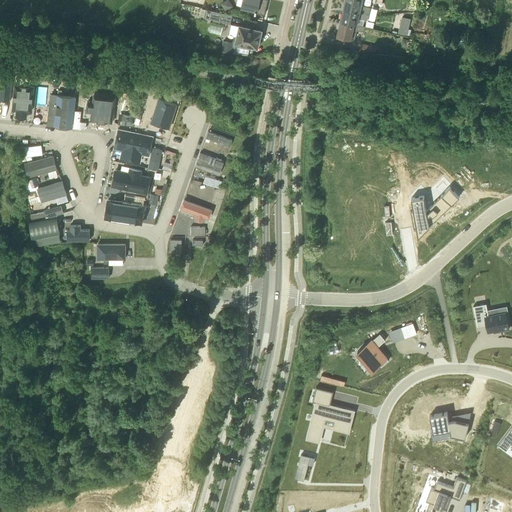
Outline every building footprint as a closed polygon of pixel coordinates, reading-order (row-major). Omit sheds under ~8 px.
[(243,0),(242,7),(254,10),(253,12),(255,13),(255,12),(265,14),(268,0),(243,0)] [(345,0),(344,7),(370,14),(371,6),(367,5),(363,4),(363,0),(345,0)] [(344,7),(341,21),(358,25),(359,18),(368,19),(372,21),(373,17),(375,17),(376,15),(370,14),(344,7)] [(230,23),(232,15),(207,8),(204,17),(230,23)] [(410,18),(402,16),(398,33),(407,34),(410,18)] [(366,27),(358,25),(341,21),(337,36),(357,41),(359,29),(365,31),(366,27)] [(235,36),(234,41),(257,46),(259,37),(262,36),(263,33),(261,31),(261,30),(240,25),(238,36),(235,36)] [(223,40),(222,52),(231,53),(233,41),(223,40)] [(361,43),(360,50),(376,54),(378,46),(361,43)] [(3,70),(0,94),(0,99),(9,100),(12,71),(3,70)] [(142,91),(148,93),(150,82),(145,80),(142,91)] [(33,92),(19,91),(17,110),(31,111),(33,92)] [(119,97),(106,95),(101,122),(115,124),(119,97)] [(71,97),(58,96),(55,129),(68,130),(71,97)] [(176,104),(163,100),(155,127),(168,131),(176,104)] [(73,127),(79,128),(80,121),(81,111),(75,110),(73,127)] [(133,124),(134,114),(124,113),(123,123),(133,124)] [(155,137),(118,129),(114,149),(122,151),(121,157),(141,163),(142,156),(150,157),(155,137)] [(210,130),(207,140),(233,147),(236,138),(210,130)] [(25,147),(26,155),(42,154),(41,145),(25,147)] [(159,168),(161,154),(162,149),(153,147),(149,168),(156,170),(158,171),(159,168)] [(221,173),(225,161),(203,152),(198,165),(221,173)] [(52,154),(25,162),(29,176),(35,174),(57,168),(52,154)] [(171,171),(173,163),(165,161),(163,168),(171,171)] [(115,170),(112,186),(149,194),(152,178),(143,176),(144,172),(129,169),(129,173),(115,170)] [(203,183),(218,188),(219,185),(226,188),(228,183),(206,175),(203,183)] [(29,198),(40,195),(38,187),(39,186),(36,176),(24,180),(23,180),(27,192),(28,192),(29,198)] [(40,195),(41,197),(66,190),(63,180),(39,186),(38,187),(40,195)] [(417,227),(419,235),(459,195),(450,185),(427,207),(425,194),(412,196),(414,210),(412,210),(415,227),(417,227)] [(158,204),(159,195),(152,194),(150,203),(158,204)] [(146,205),(108,200),(106,216),(145,219),(146,205)] [(214,211),(186,202),(183,210),(211,219),(214,211)] [(62,204),(48,209),(50,217),(51,217),(51,216),(64,212),(62,204)] [(57,216),(48,218),(46,218),(29,221),(32,236),(31,236),(31,245),(43,245),(43,243),(45,243),(61,240),(60,233),(57,216)] [(191,235),(205,235),(205,226),(191,226),(191,235)] [(90,230),(68,231),(69,240),(91,239),(90,230)] [(182,239),(171,239),(170,250),(182,250),(182,239)] [(127,260),(126,245),(98,246),(98,261),(127,260)] [(92,278),(109,278),(109,268),(92,268),(92,278)] [(509,329),(507,315),(506,312),(489,316),(487,310),(486,303),(474,306),(478,325),(486,324),(488,331),(500,329),(500,330),(509,329)] [(412,323),(402,327),(405,337),(416,333),(412,323)] [(372,339),(357,351),(372,369),(380,363),(381,365),(381,366),(389,359),(388,359),(382,351),(378,346),(385,340),(380,333),(372,340),(372,339)] [(312,421),(307,438),(319,441),(325,417),(336,420),(334,428),(348,431),(354,411),(330,405),(333,391),(316,387),(313,401),(317,402),(312,421)] [(449,420),(447,411),(430,415),(433,432),(450,429),(451,434),(465,438),(469,422),(455,419),(449,420)] [(511,426),(511,427),(498,444),(499,445),(506,450),(511,443),(511,426)] [(305,480),(309,464),(310,456),(301,454),(295,478),(305,480)] [(323,467),(323,479),(347,479),(348,467),(323,467)] [(404,468),(403,480),(413,481),(414,469),(404,468)] [(430,501),(425,511),(442,511),(440,511),(442,505),(445,506),(446,506),(447,506),(447,505),(451,496),(460,499),(467,480),(457,477),(453,487),(437,481),(435,488),(431,487),(426,500),(430,501)]
